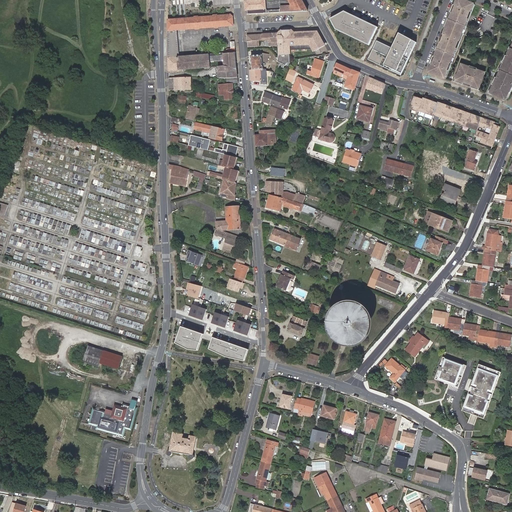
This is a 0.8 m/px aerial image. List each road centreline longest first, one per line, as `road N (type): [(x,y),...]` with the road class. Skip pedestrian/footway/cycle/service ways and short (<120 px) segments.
road 1 (residential): [(239,26),(262,363)]
road 2 (tertiary): [(149,497),(140,459),(167,284)]
road 3 (tertiary): [(160,73),(167,284)]
road 4 (residential): [(431,289),(462,257),(511,127)]
road 5 (residential): [(460,500),(462,456),(453,437),(347,387)]
road 6 (tertiary): [(221,511),(262,363)]
road 7 (residential): [(0,485),(122,508),(149,497)]
road 8 (residential): [(347,387),(431,289)]
